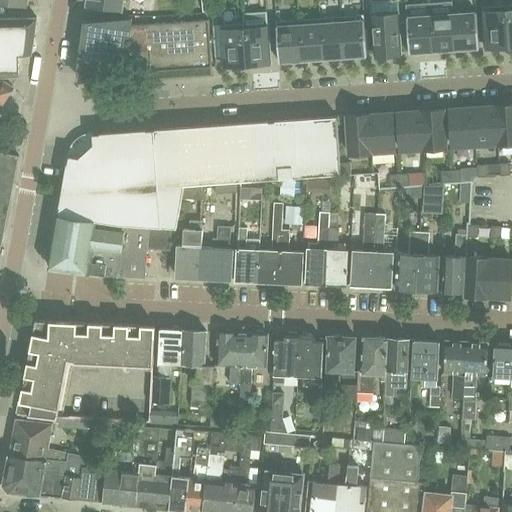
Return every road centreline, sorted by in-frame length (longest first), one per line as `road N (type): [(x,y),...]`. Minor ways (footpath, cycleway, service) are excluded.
road 1 (residential): [(511,318),(441,325),(135,310),(90,291),(10,284)]
road 2 (residential): [(42,98),(124,110),(511,82)]
road 3 (residential): [(10,284),(42,98)]
